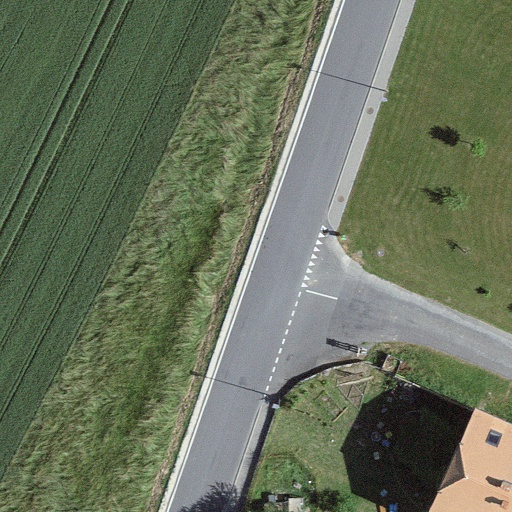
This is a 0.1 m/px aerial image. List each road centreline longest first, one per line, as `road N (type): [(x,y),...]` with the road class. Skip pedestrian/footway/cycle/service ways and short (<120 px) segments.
road 1 (tertiary): [(375,0),(277,283)]
road 2 (unclassified): [(511,359),(444,330),(277,283)]
road 3 (tertiary): [(277,283),(197,511)]
